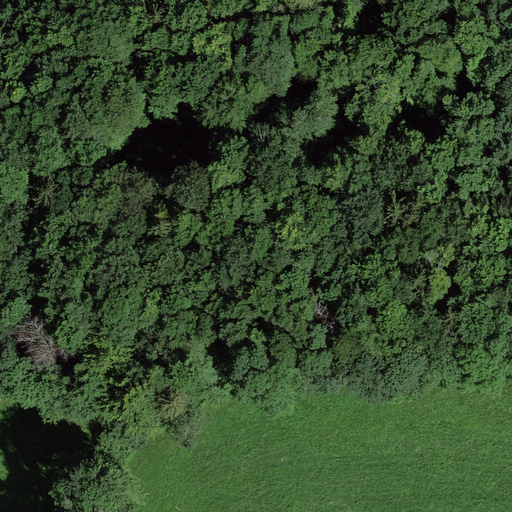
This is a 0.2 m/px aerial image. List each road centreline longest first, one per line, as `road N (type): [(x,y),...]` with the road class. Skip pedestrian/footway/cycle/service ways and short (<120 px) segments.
road 1 (track): [(133,175),(331,132),(511,136)]
road 2 (track): [(0,191),(133,175)]
